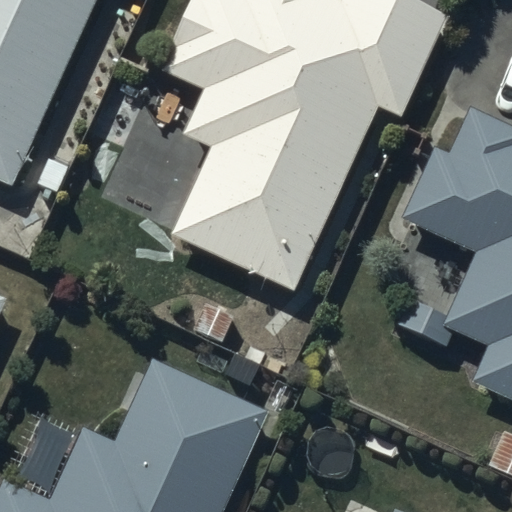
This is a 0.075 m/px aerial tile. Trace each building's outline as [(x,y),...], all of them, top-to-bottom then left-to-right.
[(0,0),(0,193),(9,198),(98,0),(0,0)] [(209,161),(170,248),(294,304),(376,120),(400,130),(447,26),(388,0),(346,0),(340,13),(310,0),(198,0),(161,85),(201,103),(181,148),(209,161)] [(434,160),(401,233),(474,266),(445,328),(440,340),(452,345),(485,360),(468,395),(511,415),(511,140),(468,121),(448,166),(434,160)] [(407,311),(396,336),(446,358),(452,345),(440,340),(445,328),(407,311)] [(227,511),(268,425),(152,373),(114,457),(83,443),(51,511),(42,511),(3,494),(0,499),(0,511),(227,511)]
